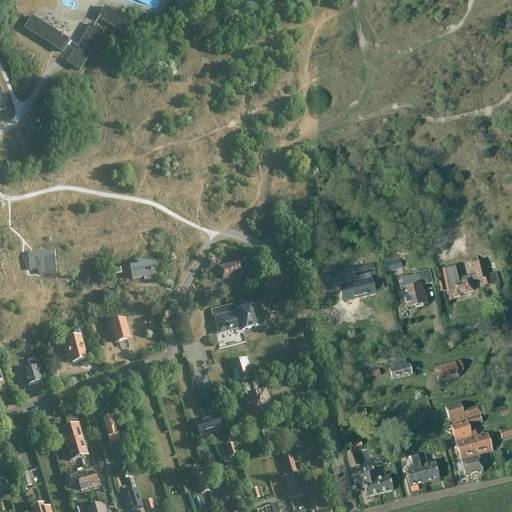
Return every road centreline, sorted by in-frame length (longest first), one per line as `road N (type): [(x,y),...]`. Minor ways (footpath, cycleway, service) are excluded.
road 1 (residential): [(0,416),(167,355),(173,305),(209,244),(226,234)]
road 2 (residential): [(344,483),(278,264),(265,248),(226,234)]
road 3 (unknown): [(261,197),(279,157),(335,132),(360,92),(351,0)]
road 4 (residential): [(377,511),(511,478)]
